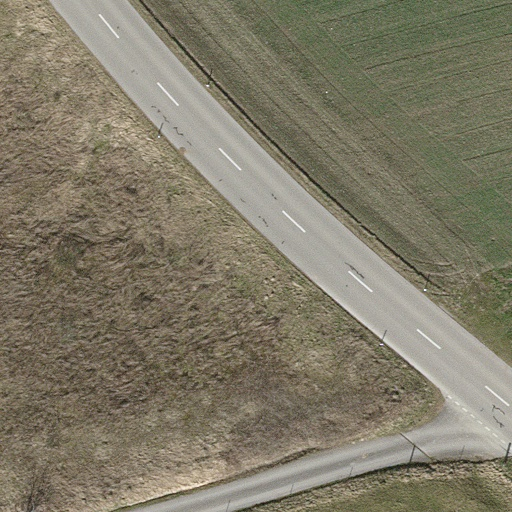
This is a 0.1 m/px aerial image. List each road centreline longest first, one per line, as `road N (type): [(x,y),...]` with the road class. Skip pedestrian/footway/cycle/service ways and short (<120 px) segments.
road 1 (tertiary): [(90,0),(235,168),(511,417)]
road 2 (track): [(511,424),(220,511)]
